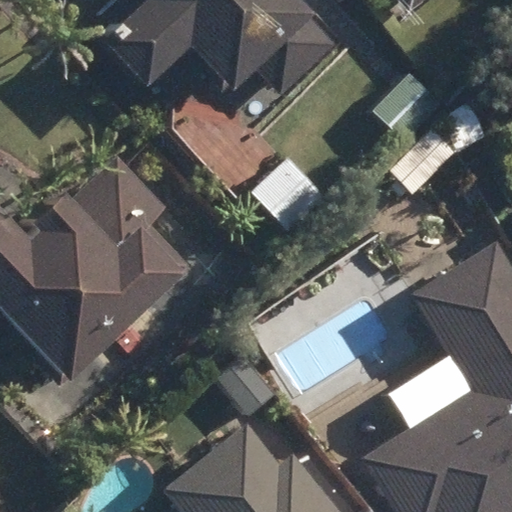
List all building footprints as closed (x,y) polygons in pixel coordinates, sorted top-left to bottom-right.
[(118,0),(89,30),(147,90),(155,81),(174,101),(206,69),(209,64),(235,91),(254,72),(281,99),(334,46),(324,35),(329,31),(299,0),(118,0)] [(407,0),(419,14),(436,0),(407,0)] [(370,111),(405,143),(440,105),(405,73),(370,111)] [(432,118),(451,153),(481,134),(462,99),(432,118)] [(386,172),(411,196),(449,154),(424,131),(386,172)] [(234,193),(275,234),(312,199),(271,158),(234,193)] [(65,386),(74,393),(189,286),(143,238),(167,216),(121,165),(72,210),(69,205),(38,236),(43,242),(31,254),(0,219),(0,337),(4,334),(58,392),(65,386)] [(511,511),(511,264),(501,247),(417,300),(481,400),(375,468),(403,511),(511,511)] [(201,384),(234,417),(258,393),(226,360),(201,384)] [(333,511),(285,453),(270,465),(235,421),(157,486),(177,511),(333,511)] [(0,511),(11,511),(0,500),(0,511)]
